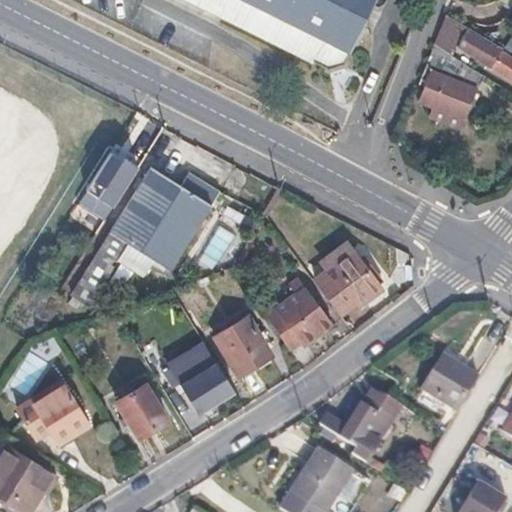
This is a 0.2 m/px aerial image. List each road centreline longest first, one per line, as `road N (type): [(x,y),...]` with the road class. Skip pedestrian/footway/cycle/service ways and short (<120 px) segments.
road 1 (residential): [(479,250),(338,367),(107,511)]
road 2 (tertiary): [(0,5),(353,183)]
road 3 (unknown): [(511,342),(404,511)]
road 4 (unclassified): [(353,183),(432,0)]
road 5 (tertiary): [(353,183),(479,250)]
